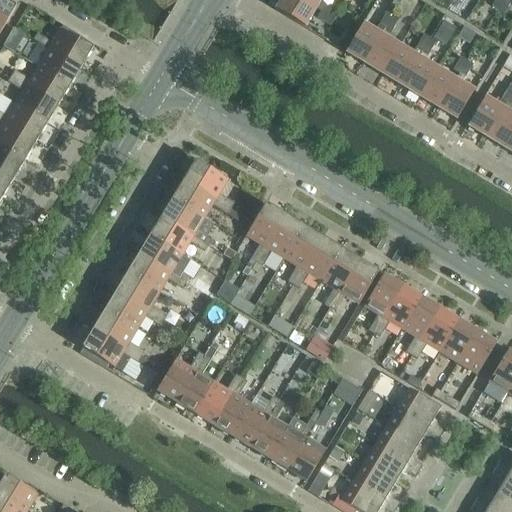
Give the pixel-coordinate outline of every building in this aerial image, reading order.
[(2,0),(0,0),(0,34),(16,9),(2,0)] [(285,0),(277,13),(304,29),(315,10),(298,0),(285,0)] [(321,0),(298,0),(315,10),(321,0)] [(495,0),(490,9),(497,13),(504,0),(495,0)] [(503,17),(511,3),(506,0),(504,0),(497,13),(503,17)] [(340,17),(326,9),(322,14),(336,23),(340,17)] [(388,12),(380,25),(386,29),(394,15),(388,12)] [(318,21),(332,29),(336,23),(322,14),(318,21)] [(392,33),(400,19),(394,15),(386,29),(392,33)] [(444,21),(433,39),(445,46),(456,29),(444,21)] [(363,24),(345,53),(364,65),(382,36),(363,24)] [(464,28),(457,38),(469,45),(475,35),(464,28)] [(25,36),(14,30),(10,37),(21,43),(25,36)] [(61,31),(52,44),(37,35),(33,41),(48,50),(81,69),(93,50),(61,31)] [(425,34),(417,48),(423,51),(431,38),(425,34)] [(383,76),(400,47),(382,36),(364,65),(383,76)] [(429,55),(437,41),(431,38),(423,51),(429,55)] [(401,87),(419,58),(400,47),(383,76),(401,87)] [(37,68),(70,88),(81,69),(48,50),(37,68)] [(462,56),(454,70),(460,74),(468,60),(462,56)] [(511,56),(510,56),(503,68),(511,73),(511,81),(510,85),(511,86),(511,56)] [(419,58),(401,87),(420,99),(437,69),(419,58)] [(466,78),(474,64),(468,60),(460,74),(466,78)] [(30,81),(14,72),(11,77),(59,106),(70,88),(37,68),(30,81)] [(437,69),(420,99),(438,110),(456,81),(437,69)] [(7,83),(23,93),(15,105),(47,125),(59,106),(11,77),(7,83)] [(457,121),(475,92),(456,81),(438,110),(457,121)] [(511,86),(510,85),(502,99),(508,103),(511,95),(511,86)] [(484,98),(467,127),(486,139),(504,110),(484,98)] [(7,118),(0,113),(0,121),(36,144),(47,125),(15,105),(7,118)] [(505,150),(511,137),(511,114),(504,110),(486,139),(505,150)] [(0,129),(1,130),(0,130),(0,146),(25,162),(36,144),(0,121),(0,129)] [(0,172),(14,181),(25,162),(0,146),(0,172)] [(234,205),(219,195),(227,182),(195,162),(183,182),(231,210),(234,205)] [(0,197),(2,199),(14,181),(0,172),(0,197)] [(212,207),(227,216),(231,210),(183,182),(172,200),(204,220),(212,207)] [(212,241),(196,232),(204,220),(172,200),(161,219),(208,247),(212,241)] [(246,238),(259,246),(250,261),(256,265),(285,217),(265,205),(246,238)] [(262,268),(271,253),(284,260),(303,228),(285,217),(256,265),(262,268)] [(189,244),(205,253),(208,247),(161,219),(150,237),(182,256),(189,244)] [(296,268),(287,284),(293,287),(322,239),(303,228),(284,260),(296,268)] [(182,256),(150,237),(138,255),(186,284),(189,279),(183,274),(190,262),(182,256)] [(299,290),(308,275),(321,283),(340,251),(322,239),(293,287),(299,290)] [(333,290),(324,306),(330,309),(359,262),(340,251),(321,283),(333,290)] [(167,281),(182,290),(186,284),(138,255),(127,274),(159,294),(167,281)] [(336,313),(345,297),(359,306),(378,273),(359,262),(330,309),(336,313)] [(167,316),(151,307),(159,294),(127,274),(116,293),(163,322),(167,316)] [(364,308),(378,316),(369,332),(374,335),(402,288),(383,277),(364,308)] [(212,288),(197,279),(192,288),(207,297),(212,288)] [(380,339),(389,323),(402,331),(421,299),(402,288),(374,335),(380,339)] [(144,318),(160,327),(163,322),(116,293),(104,312),(137,331),(144,318)] [(236,296),(230,306),(249,317),(255,307),(236,296)] [(415,339),(405,354),(411,358),(439,311),(421,299),(402,331),(415,339)] [(417,361),(426,346),(439,353),(458,322),(439,311),(411,358),(417,361)] [(144,353),(129,344),(137,331),(104,312),(93,330),(141,359),(144,353)] [(238,316),(233,324),(236,326),(234,329),(239,332),(241,329),(244,331),(249,322),(238,316)] [(274,317),(268,327),(278,334),(284,323),(274,317)] [(458,322),(439,353),(457,365),(476,333),(458,322)] [(107,365),(122,374),(130,360),(137,364),(141,359),(93,330),(82,349),(83,350),(107,365)] [(294,332),(289,340),(299,347),(304,338),(294,332)] [(477,376),(496,345),(476,333),(457,365),(477,376)] [(332,349),(323,343),(315,357),(324,362),(332,349)] [(210,348),(204,358),(176,404),(195,415),(213,384),(201,376),(216,352),(210,348)] [(83,350),(80,355),(104,370),(107,365),(83,350)] [(511,354),(508,352),(489,383),(508,395),(511,388),(511,354)] [(204,358),(199,354),(189,369),(176,361),(157,393),(176,404),(204,358)] [(312,363),(306,374),(317,380),(323,370),(312,363)] [(236,376),(226,392),(213,384),(195,415),(213,427),(241,380),(236,376)] [(410,376),(406,383),(417,390),(421,383),(410,376)] [(238,399),(247,383),(241,380),(213,427),(232,438),(251,406),(238,399)] [(342,380),(333,396),(351,408),(361,392),(342,380)] [(444,430),(432,423),(441,409),(409,390),(397,410),(441,436),(444,430)] [(436,390),(432,397),(444,404),(448,398),(436,390)] [(456,412),(460,405),(448,398),(444,404),(456,412)] [(273,399),(263,414),(251,406),(232,438),(250,449),(278,402),(273,399)] [(275,421),(284,406),(278,402),(250,449),(269,460),(288,429),(275,421)] [(362,403),(357,410),(366,416),(371,408),(362,403)] [(425,434),(438,441),(441,436),(397,410),(386,428),(418,447),(425,434)] [(357,412),(351,421),(360,427),(365,418),(357,412)] [(472,412),(467,419),(479,426),(483,419),(472,412)] [(310,421),(307,426),(294,419),(288,429),(269,460),(287,471),(315,425),(310,421)] [(491,433),(495,426),(483,419),(479,426),(491,433)] [(312,443),(321,428),(315,425),(287,471),(306,483),(325,452),(312,443)] [(422,467),(410,460),(418,447),(386,428),(375,447),(419,473),(422,467)] [(346,429),(340,440),(350,446),(357,435),(346,429)] [(403,471),(415,479),(419,473),(375,447),(364,465),(395,484),(403,471)] [(335,448),(329,458),(336,462),(342,452),(335,448)] [(511,469),(511,471),(499,463),(496,469),(511,478),(511,469)] [(400,504),(387,497),(395,484),(364,465),(353,484),(396,510),(400,504)] [(324,466),(318,475),(328,481),(333,472),(324,466)] [(492,475),(504,482),(497,495),(511,504),(511,478),(496,469),(492,475)] [(26,511),(37,496),(5,476),(0,484),(0,499),(20,511),(26,511)] [(378,511),(381,508),(386,511),(394,511),(396,510),(353,484),(341,503),(355,511),(378,511)] [(489,508),(477,500),(473,506),(483,511),(511,511),(511,504),(497,495),(489,508)] [(20,511),(0,499),(0,511),(20,511)] [(354,511),(355,511),(341,503),(337,500),(333,507),(340,511),(354,511)]
